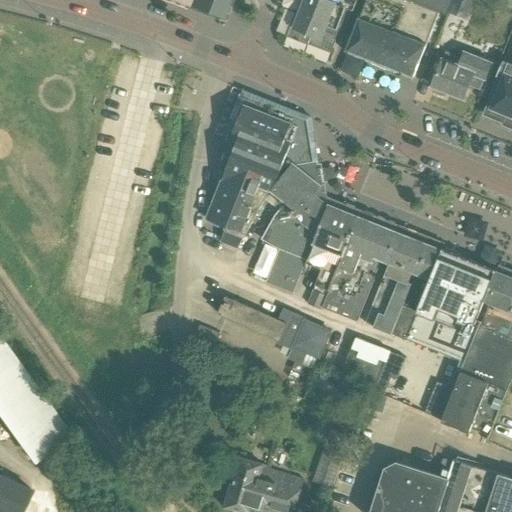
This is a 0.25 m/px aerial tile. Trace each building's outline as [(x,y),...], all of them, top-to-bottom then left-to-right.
[(190,0),(188,5),(224,19),(231,0),(190,0)] [(345,6),(328,0),(305,0),(294,29),(330,42),(336,27),(345,6)] [(355,0),(328,0),(345,6),(352,9),(355,0)] [(365,0),(345,51),(407,76),(413,78),(440,11),(447,14),(453,0),(365,0)] [(454,0),(449,13),(465,20),(472,0),(454,0)] [(511,0),(486,0),(511,10),(511,0)] [(432,86),(464,99),(469,85),(480,90),(492,62),(458,49),(455,56),(445,52),(432,86)] [(491,109),(511,117),(511,55),(507,68),(502,66),(495,83),(500,85),(491,109)] [(294,165),(317,161),(318,161),(311,118),(250,94),(220,170),(227,173),(209,220),(229,228),(223,243),(237,249),(272,188),(283,168),(294,165)] [(511,159),(511,142),(500,138),(495,154),(511,159)] [(321,184),(317,161),(294,165),(283,168),(272,188),(287,201),(276,215),(262,239),(281,249),(308,260),(314,245),(329,207),(313,194),(320,186),(321,184)] [(316,285),(329,291),(359,217),(330,205),(329,207),(314,245),(308,260),(306,263),(322,270),(316,285)] [(359,217),(329,291),(323,306),(358,321),(375,279),(374,278),(380,262),(382,258),(383,258),(394,231),(359,217)] [(382,258),(380,262),(391,267),(392,263),(391,262),(402,234),(394,231),(383,258),(382,258)] [(368,324),(406,339),(414,321),(443,251),(402,234),(391,262),(392,263),(391,267),(368,324)] [(306,263),(308,260),(281,249),(267,282),(293,293),(306,263)] [(414,321),(406,339),(460,361),(471,333),(464,330),(473,308),(481,311),(497,272),(443,251),(414,321)] [(511,278),(501,274),(490,302),(481,323),(466,363),(441,422),(469,433),(471,429),(487,435),(505,390),(507,391),(511,379),(511,278)] [(308,304),(320,309),(326,295),(314,290),(308,304)] [(226,296),(218,313),(218,314),(227,317),(235,300),(226,296)] [(235,300),(227,317),(279,341),(279,343),(293,349),(289,358),(296,360),(291,371),(292,371),(312,380),(316,369),(314,368),(330,331),(305,320),(306,318),(283,309),(278,319),(235,300)] [(200,325),(193,343),(214,352),(221,334),(200,325)] [(0,335),(0,418),(33,465),(73,437),(0,335)] [(368,395),(370,390),(382,360),(365,353),(352,348),(338,382),(368,395)] [(406,357),(391,352),(376,392),(384,395),(391,376),(397,379),(406,357)] [(289,392),(267,382),(261,394),(284,404),(289,392)] [(441,418),(453,388),(438,382),(426,412),(441,418)] [(313,482),(331,488),(349,437),(332,431),(313,482)] [(236,511),(248,511),(262,469),(263,465),(239,458),(224,508),(236,511)] [(511,511),(511,477),(454,458),(447,478),(397,461),(385,467),(370,511),(511,511)] [(262,469),(248,511),(294,511),(304,482),(262,469)] [(0,511),(22,511),(34,490),(0,473),(0,511)]
